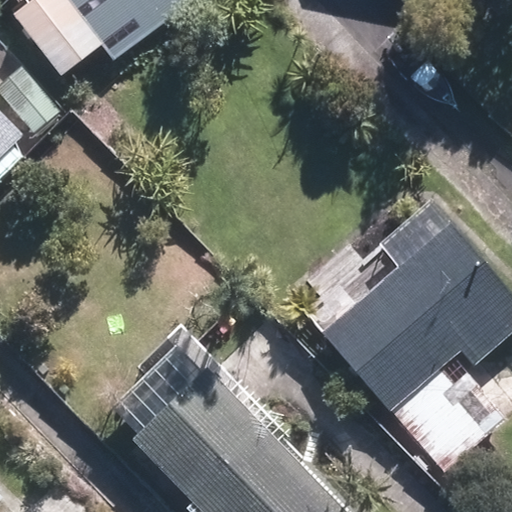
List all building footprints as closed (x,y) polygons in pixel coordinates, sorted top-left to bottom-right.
[(68,0),(42,0),(22,16),(70,77),(107,49),(68,0)] [(98,0),(124,32),(164,0),(98,0)] [(0,131),(0,154),(12,143),(0,131)] [(511,277),(464,222),(331,334),(398,413),(511,317),(511,277)] [(315,511),(192,387),(130,448),(193,511),(315,511)]
